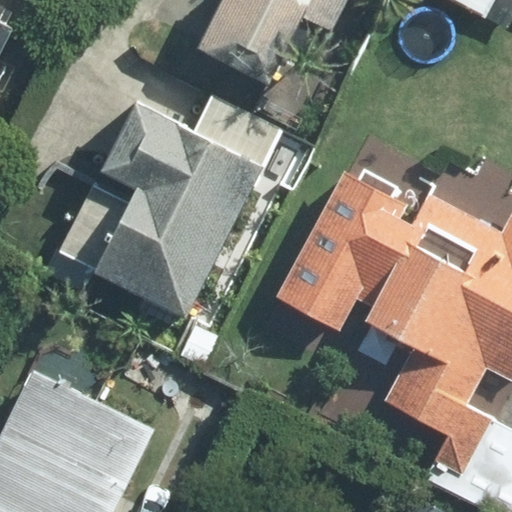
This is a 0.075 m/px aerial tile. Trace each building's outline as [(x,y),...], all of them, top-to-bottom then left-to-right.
[(343,0),(216,0),(194,44),(264,78),(296,15),(328,30),(343,0)] [(511,0),(450,0),(504,29),(511,13),(511,0)] [(286,143),(165,88),(84,266),(205,320),(286,143)] [(511,243),(344,162),(278,297),(403,358),(381,403),(483,452),(511,392),(511,243)] [(0,511),(123,511),(162,435),(30,370),(0,429),(0,511)] [(449,511),(393,486),(381,511),(449,511)]
